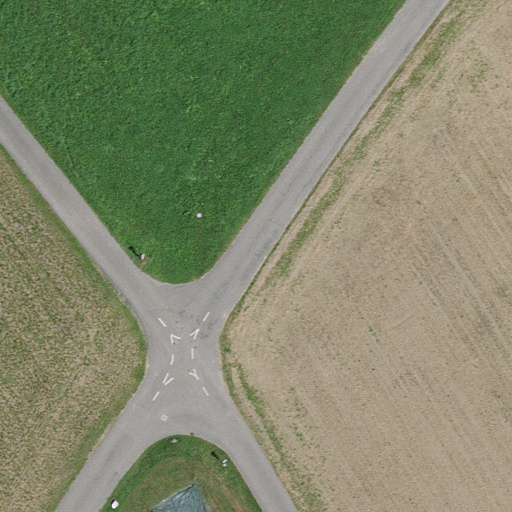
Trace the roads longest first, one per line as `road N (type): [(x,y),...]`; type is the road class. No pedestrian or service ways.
road 1 (track): [(179,344),(434,0)]
road 2 (residential): [(73,511),(179,344)]
